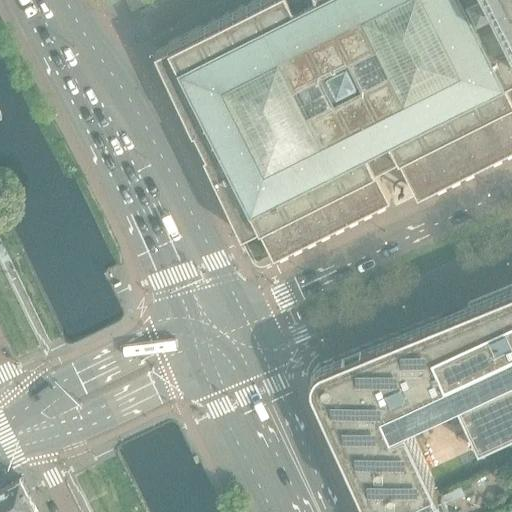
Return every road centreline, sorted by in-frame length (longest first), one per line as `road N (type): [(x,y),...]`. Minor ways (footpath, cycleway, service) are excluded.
road 1 (primary): [(32,0),(143,211),(190,323)]
road 2 (residential): [(511,184),(239,306)]
road 3 (primary): [(239,306),(131,102),(95,52)]
road 4 (residential): [(260,350),(511,248)]
road 5 (secondary): [(190,323),(57,385),(38,399),(28,428)]
road 6 (secondary): [(28,428),(71,426),(203,369)]
road 7 (primary): [(327,511),(229,362)]
road 8 (primary): [(333,511),(260,350)]
road 9 (primary): [(203,369),(270,511)]
